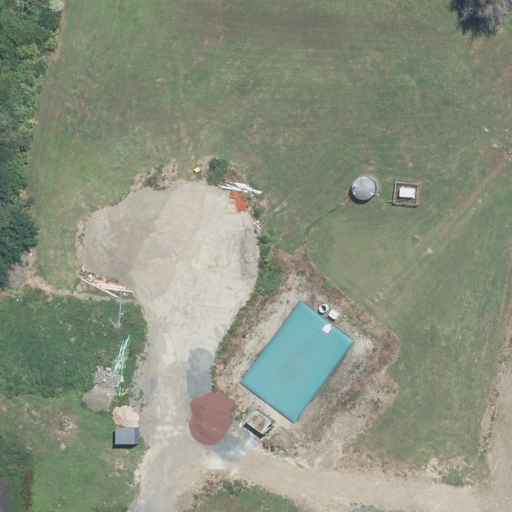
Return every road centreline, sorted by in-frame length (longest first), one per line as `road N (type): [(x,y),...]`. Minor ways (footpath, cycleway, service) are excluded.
road 1 (unknown): [(511,132),(391,87),(206,0)]
road 2 (residential): [(110,511),(122,352),(167,268)]
road 3 (residential): [(0,169),(167,268)]
